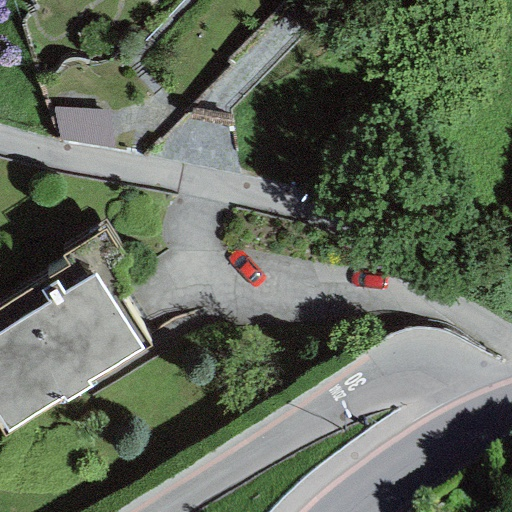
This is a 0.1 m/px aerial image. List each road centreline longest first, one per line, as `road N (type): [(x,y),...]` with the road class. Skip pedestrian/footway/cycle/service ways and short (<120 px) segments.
road 1 (residential): [(511,388),(413,380),(322,406),(148,511)]
road 2 (tertiary): [(351,511),(419,455),(511,419)]
